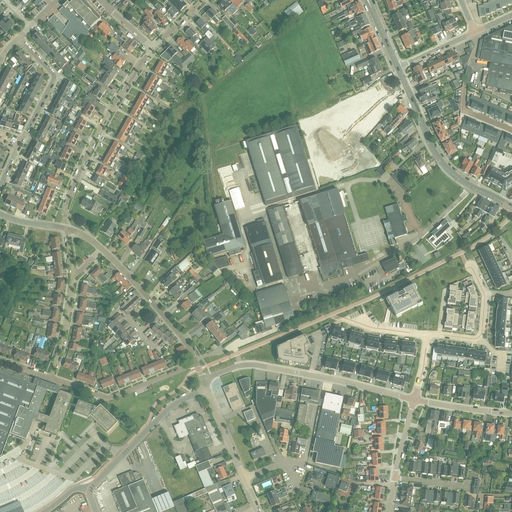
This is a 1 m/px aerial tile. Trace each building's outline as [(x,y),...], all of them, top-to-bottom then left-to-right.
[(78,51),(80,48),(82,45),(83,44),(89,34),(93,29),(92,28),(99,21),(101,17),(84,0),(70,0),(59,11),(69,22),(66,27),(55,15),(48,21),(78,51)] [(168,0),(180,12),(187,5),(181,0),(168,0)] [(233,4),(237,9),(240,6),(239,5),(243,2),(240,0),(230,0),(231,0),(230,1),(233,4)] [(324,9),(328,7),(324,0),(321,0),(318,3),(322,11),(324,9)] [(396,3),(388,5),(390,11),(398,8),(397,7),(402,5),(402,4),(406,2),(405,0),(403,0),(401,1),(396,3)] [(499,0),(493,0),(494,1),(496,10),(501,9),(501,8),(499,0)] [(238,10),(237,9),(233,4),(230,6),(228,3),(227,5),(224,1),(223,2),(222,1),(219,5),(219,6),(224,12),(227,9),(232,15),(238,10)] [(168,12),(173,18),(174,18),(175,18),(176,16),(176,15),(178,13),(168,2),(166,4),(170,8),(171,9),(168,12)] [(352,5),(352,6),(353,8),(344,12),(344,13),(345,15),(349,13),(362,7),(359,2),(352,5)] [(303,12),(296,3),(284,12),(292,21),(303,12)] [(450,3),(441,5),(442,8),(440,9),(440,11),(434,12),(436,16),(438,14),(445,13),(452,11),(450,3)] [(364,12),(362,7),(349,13),(345,15),(346,17),(355,13),(356,15),(364,12)] [(396,24),(403,21),(401,17),(408,15),(405,8),(401,10),(402,13),(400,14),(392,17),(396,24)] [(212,20),(216,24),(220,21),(216,16),(217,14),(212,9),(203,17),(208,23),(212,20)] [(150,19),(153,16),(147,10),(144,12),(148,16),(150,19)] [(155,20),(158,23),(161,26),(162,25),(164,27),(168,23),(163,17),(163,18),(160,16),(161,15),(158,11),(155,14),(154,13),(153,14),(157,18),(155,20)] [(359,23),(367,20),(365,14),(356,18),(355,19),(355,20),(349,23),(351,27),(359,23)] [(438,14),(436,16),(440,26),(443,24),(446,32),(452,30),(448,21),(443,24),(438,14)] [(150,19),(148,16),(143,21),(145,23),(153,32),(156,29),(153,26),(156,24),(150,19)] [(2,21),(0,19),(0,26),(2,29),(10,22),(6,18),(2,21)] [(448,21),(452,30),(458,27),(454,19),(451,20),(450,18),(448,20),(448,21)] [(201,19),(196,24),(205,34),(205,35),(207,38),(210,40),(213,36),(209,31),(205,27),(206,25),(201,19)] [(367,20),(359,23),(360,26),(354,29),(355,30),(351,32),(352,33),(348,34),(349,37),(353,36),(359,33),(361,31),(360,29),(361,29),(369,25),(367,20)] [(235,26),(230,22),(230,21),(226,24),(232,30),(235,27),(235,26)] [(404,25),(403,21),(396,24),(399,32),(406,29),(406,28),(408,27),(409,30),(414,28),(411,22),(404,25)] [(10,22),(2,29),(6,33),(14,26),(10,22)] [(107,36),(112,31),(103,23),(99,27),(107,36)] [(153,32),(145,23),(141,27),(145,31),(146,31),(150,35),(153,32)] [(511,25),(492,35),(492,38),(490,37),(488,49),(493,50),(511,53),(511,25)] [(257,32),(252,27),(248,30),(253,36),(257,32)] [(439,33),(436,27),(431,30),(433,35),(439,33)] [(197,35),(197,34),(191,28),(186,33),(191,39),(190,40),(190,41),(197,48),(199,46),(196,43),(199,40),(196,36),(197,35)] [(361,31),(359,33),(360,37),(359,40),(365,42),(366,39),(367,39),(367,38),(374,35),(371,28),(364,31),(364,32),(363,32),(362,31),(361,31)] [(404,43),(411,40),(410,37),(411,37),(412,35),(417,32),(415,29),(408,32),(409,34),(401,37),(404,43)] [(123,41),(134,49),(137,45),(119,31),(118,32),(117,33),(119,36),(122,40),(123,41)] [(37,43),(42,37),(38,33),(33,38),(37,43)] [(367,38),(367,39),(369,43),(365,45),(366,48),(377,42),(374,35),(367,38)] [(492,38),(492,35),(480,40),(477,58),(480,59),(480,60),(490,62),(493,50),(488,49),(490,37),(492,38)] [(122,40),(119,36),(117,40),(120,42),(122,43),(120,45),(125,49),(124,49),(131,54),(134,49),(123,41),(122,40)] [(42,37),(37,43),(41,47),(46,42),(42,37)] [(176,42),(182,48),(184,51),(187,48),(190,52),(195,47),(189,41),(186,43),(185,41),(186,40),(183,37),(182,38),(176,42)] [(207,38),(201,43),(203,46),(207,49),(207,48),(211,52),(214,48),(216,51),(218,50),(218,49),(216,47),(216,46),(212,42),(212,43),(212,42),(210,40),(207,38)] [(339,49),(349,44),(347,39),(336,44),(339,49)] [(414,45),(411,40),(404,43),(406,48),(414,45)] [(113,59),(123,65),(126,61),(122,58),(123,57),(118,54),(118,55),(116,54),(120,49),(115,45),(116,44),(113,41),(108,49),(111,51),(110,53),(113,56),(114,55),(115,56),(113,59)] [(46,42),(41,47),(45,51),(52,44),(53,44),(51,42),(49,44),(46,42)] [(377,42),(366,48),(369,55),(381,49),(377,42)] [(52,44),(45,51),(50,56),(55,50),(57,49),(52,44)] [(190,63),(185,57),(182,61),(176,55),(178,53),(172,47),(166,52),(161,57),(168,62),(172,59),(178,65),(180,63),(184,68),(190,63)] [(55,50),(50,56),(54,60),(59,55),(55,50)] [(343,59),(343,60),(345,65),(346,65),(359,59),(357,54),(357,53),(355,50),(342,56),(341,56),(343,59)] [(511,53),(493,50),(490,62),(488,72),(484,71),(482,83),(486,84),(485,86),(500,89),(499,93),(511,95),(511,53)] [(92,54),(99,59),(101,57),(95,51),(92,54)] [(461,59),(460,58),(458,54),(456,55),(455,53),(452,54),(451,51),(449,52),(455,65),(459,63),(461,64),(462,64),(463,63),(461,59)] [(17,61),(23,56),(19,52),(13,57),(17,61)] [(448,56),(445,57),(449,66),(452,64),(453,66),(455,65),(449,52),(446,53),(448,56)] [(185,57),(190,63),(191,63),(195,60),(189,53),(185,57)] [(237,57),(241,62),(243,60),(238,55),(236,53),(235,55),(236,57),(237,57)] [(59,55),(54,60),(58,64),(63,59),(66,57),(64,55),(62,57),(59,55)] [(123,65),(113,59),(112,61),(106,57),(107,56),(105,55),(103,58),(110,64),(115,68),(117,66),(120,68),(122,65),(122,66),(123,65)] [(23,56),(17,61),(21,66),(27,60),(23,56)] [(442,56),(440,57),(446,70),(447,69),(446,67),(449,66),(445,57),(443,58),(442,56)] [(446,70),(440,57),(437,58),(438,60),(436,62),(440,70),(443,68),(444,70),(446,70)] [(68,63),(63,59),(58,64),(62,69),(68,63)] [(368,69),(379,65),(377,59),(369,62),(368,59),(357,65),(358,69),(364,67),(364,68),(367,67),(368,69)] [(27,60),(21,66),(22,66),(16,71),(19,74),(22,77),(23,75),(20,71),(23,68),(26,70),(31,65),(27,60)] [(440,70),(436,62),(434,63),(433,60),(430,61),(436,74),(438,73),(437,71),(440,70)] [(436,74),(430,61),(428,62),(429,65),(427,66),(431,74),(434,73),(435,75),(436,74)] [(157,67),(164,71),(167,66),(160,62),(157,67)] [(379,65),(368,69),(368,70),(369,72),(370,71),(372,76),(375,75),(382,71),(379,65)] [(415,74),(427,68),(426,66),(422,68),(421,65),(413,69),(414,71),(413,72),(414,74),(415,74)] [(34,80),(41,84),(44,78),(37,75),(35,71),(36,70),(32,66),(27,71),(31,75),(33,72),(36,77),(34,80)] [(108,67),(105,72),(107,73),(114,78),(117,73),(108,67)] [(164,71),(157,67),(155,72),(162,76),(164,71)] [(469,84),(472,69),(467,67),(464,82),(469,84)] [(7,68),(4,74),(11,77),(14,72),(7,68)] [(415,74),(416,76),(413,77),(415,80),(425,75),(424,72),(428,70),(427,68),(415,74)] [(107,73),(104,79),(111,83),(114,78),(107,73)] [(11,77),(4,74),(1,79),(8,82),(11,77)] [(428,74),(425,75),(415,80),(416,82),(418,81),(419,83),(423,82),(424,83),(428,81),(428,79),(426,76),(428,75),(428,74)] [(96,91),(103,95),(106,91),(99,86),(96,85),(94,83),(95,81),(87,75),(85,79),(93,85),(92,86),(94,87),(96,88),(94,90),(96,91)] [(153,76),(150,81),(157,85),(160,80),(153,76)] [(372,81),(370,77),(362,80),(364,85),(372,81)] [(1,79),(0,81),(0,84),(5,88),(8,82),(1,79)] [(111,83),(104,79),(102,81),(100,79),(98,81),(108,88),(111,83)] [(41,84),(34,80),(32,85),(38,89),(41,84)] [(150,81),(147,86),(154,90),(157,85),(150,81)] [(67,82),(64,87),(71,91),(73,85),(67,82)] [(421,96),(426,94),(440,87),(438,83),(432,86),(431,83),(427,85),(418,89),(419,90),(418,91),(419,93),(420,93),(421,94),(421,96)] [(32,85),(29,91),(35,94),(38,89),(32,85)] [(154,90),(147,86),(144,91),(151,95),(154,90)] [(64,87),(61,92),(68,96),(71,91),(64,87)] [(35,94),(29,91),(26,96),(33,100),(35,94)] [(103,95),(96,91),(95,93),(92,92),(91,93),(90,93),(88,96),(94,100),(96,98),(100,100),(103,95)] [(70,97),(68,96),(61,92),(58,98),(65,101),(67,102),(70,97)] [(94,100),(88,96),(84,94),(82,98),(84,99),(82,102),(86,104),(85,105),(88,107),(86,110),(92,113),(95,108),(89,104),(90,102),(92,104),(94,100)] [(146,103),(148,101),(149,98),(142,94),(139,100),(146,104),(146,103)] [(426,94),(421,96),(418,97),(419,97),(418,98),(419,98),(418,99),(419,101),(420,101),(421,101),(422,102),(422,104),(429,101),(429,102),(437,99),(435,95),(428,98),(426,94)] [(33,100),(26,96),(23,95),(21,100),(23,102),(23,101),(30,105),(33,100)] [(478,106),(480,99),(471,96),(469,103),(467,107),(473,109),(476,110),(478,106)] [(65,101),(58,98),(55,103),(62,107),(65,101)] [(476,110),(479,111),(485,114),(489,103),(480,99),(478,106),(476,110)] [(146,104),(139,100),(136,105),(143,109),(146,104)] [(23,102),(20,107),(27,110),(30,105),(23,101),(23,102)] [(431,110),(427,112),(429,115),(428,115),(429,119),(430,118),(431,119),(436,117),(436,118),(440,116),(439,115),(440,115),(437,109),(443,106),(441,102),(430,107),(431,110)] [(62,107),(55,103),(55,104),(54,103),(52,106),(54,106),(53,108),(59,112),(62,107)] [(485,114),(491,116),(494,117),(495,114),(498,107),(489,103),(485,114)] [(27,110),(20,107),(17,105),(15,107),(19,109),(17,112),(24,116),(27,110)] [(136,105),(133,110),(140,114),(143,109),(136,105)] [(399,114),(404,118),(409,112),(402,105),(396,111),(399,114)] [(494,118),(497,119),(503,121),(507,110),(498,107),(495,114),(494,117),(494,118)] [(59,112),(53,108),(52,109),(51,108),(50,111),(51,111),(50,114),(56,117),(59,112)] [(79,111),(78,114),(81,116),(82,114),(83,115),(89,118),(92,113),(86,110),(84,113),(79,111)] [(140,114),(133,110),(130,115),(137,119),(140,114)] [(511,112),(507,110),(503,121),(509,124),(511,125),(511,124),(511,112)] [(16,113),(13,122),(11,129),(17,131),(19,123),(17,123),(19,115),(16,113)] [(81,116),(78,114),(76,117),(80,120),(78,124),(84,127),(87,122),(80,118),(81,116)] [(404,118),(399,114),(393,120),(394,121),(389,126),(389,125),(386,128),(384,131),(388,136),(390,134),(396,127),(404,118)] [(392,118),(388,115),(380,124),(384,128),(392,118)] [(48,117),(45,123),(52,126),(55,121),(48,117)] [(125,124),(132,128),(135,123),(128,119),(125,124)] [(474,122),(465,119),(461,129),(470,133),(474,122)] [(400,135),(411,124),(408,121),(401,126),(403,129),(399,133),(396,136),(397,138),(400,135)] [(443,126),(448,123),(447,121),(441,124),(440,121),(433,125),(433,126),(433,128),(434,128),(435,130),(443,126)] [(479,137),(483,126),(474,122),(470,133),(479,137)] [(52,126),(45,123),(42,128),(49,132),(52,126)] [(84,127),(78,124),(76,128),(71,125),(69,128),(74,130),(74,129),(75,129),(82,132),(84,127)] [(132,128),(125,124),(122,129),(129,133),(132,128)] [(415,128),(411,124),(400,135),(397,138),(398,138),(401,136),(403,138),(407,134),(409,136),(412,133),(412,134),(414,132),(413,130),(415,128)] [(317,191),(296,126),(246,141),(266,207),(317,191)] [(446,132),(443,126),(435,130),(439,137),(452,131),(451,129),(446,132)] [(492,130),(483,126),(479,137),(488,140),(492,130)] [(74,130),(69,128),(68,127),(66,131),(73,134),(71,138),(77,141),(80,136),(73,133),(72,133),(74,130)] [(42,128),(39,133),(46,137),(49,132),(42,128)] [(122,129),(119,134),(127,138),(129,139),(134,142),(135,141),(130,138),(131,137),(128,135),(129,133),(122,129)] [(497,144),(501,133),(492,130),(488,140),(497,144)] [(453,134),(452,131),(439,137),(442,142),(449,138),(448,136),(453,134)] [(49,138),(46,137),(39,133),(37,139),(43,142),(45,140),(47,142),(49,138)] [(127,138),(119,134),(117,139),(124,143),(127,138)] [(390,134),(388,136),(384,140),(384,141),(384,140),(386,142),(392,136),(390,134)] [(501,138),(497,148),(499,149),(501,150),(502,151),(506,143),(511,145),(511,137),(507,135),(505,140),(501,138)] [(410,139),(408,136),(404,139),(404,140),(400,143),(402,145),(410,139)] [(61,139),(60,142),(67,145),(68,143),(75,147),(77,141),(71,138),(69,142),(64,140),(64,141),(61,139)] [(411,151),(418,145),(412,139),(401,149),(404,152),(409,148),(411,151)] [(452,143),(450,140),(443,144),(445,148),(446,150),(458,143),(460,142),(460,140),(458,140),(456,141),(452,143)] [(34,142),(32,148),(38,151),(41,146),(34,142)] [(67,145),(60,142),(59,142),(57,145),(61,147),(61,148),(65,150),(64,153),(70,156),(73,150),(66,147),(67,145)] [(115,142),(112,147),(119,151),(127,156),(128,154),(123,151),(123,150),(121,149),(122,146),(115,142)] [(449,156),(456,152),(458,150),(457,147),(459,146),(458,143),(446,150),(447,152),(449,156)] [(119,151),(112,147),(109,152),(116,157),(118,153),(126,158),(127,156),(119,151)] [(32,148),(29,153),(36,157),(38,151),(32,148)] [(475,154),(474,157),(476,158),(478,155),(481,157),(482,155),(483,153),(484,151),(481,149),(478,148),(475,154)] [(394,160),(401,154),(398,150),(391,156),(394,160)] [(109,152),(106,158),(113,162),(116,157),(109,152)] [(44,161),(41,160),(36,157),(29,153),(26,159),(33,162),(34,160),(43,165),(44,161)] [(48,155),(48,156),(52,158),(56,159),(57,159),(59,160),(60,158),(68,161),(70,156),(64,153),(62,157),(57,155),(57,156),(53,155),(52,157),(48,155)] [(141,160),(141,159),(143,156),(137,153),(135,157),(136,157),(135,160),(139,162),(140,160),(141,160)] [(423,167),(426,165),(422,160),(423,159),(421,155),(414,159),(416,162),(415,163),(417,166),(420,169),(421,169),(423,168),(423,167)] [(52,158),(48,156),(42,168),(45,169),(50,159),(56,162),(54,165),(58,166),(57,169),(63,172),(66,165),(58,162),(59,160),(57,159),(56,159),(52,158)] [(113,162),(106,158),(103,163),(110,167),(113,162)] [(394,162),(390,158),(383,165),(387,169),(394,162)] [(120,168),(123,163),(118,160),(115,165),(120,168)] [(464,166),(462,170),(464,171),(465,172),(464,172),(467,174),(467,173),(468,173),(472,166),(475,161),(473,160),(471,163),(465,160),(462,165),(464,166)] [(474,167),(470,175),(477,178),(481,170),(476,168),(479,161),(476,160),(475,161),(472,166),(474,167)] [(22,168),(29,171),(31,166),(24,163),(23,162),(21,166),(23,166),(22,168)] [(101,166),(99,171),(97,170),(95,173),(100,176),(100,174),(103,176),(105,172),(108,174),(110,171),(101,166)] [(487,175),(485,180),(492,184),(503,189),(504,187),(505,188),(506,189),(505,191),(506,191),(507,190),(511,186),(511,168),(506,172),(507,174),(506,175),(505,176),(502,174),(503,172),(491,166),(489,171),(487,175)] [(387,172),(382,167),(376,172),(381,177),(387,172)] [(29,171),(22,168),(19,174),(26,177),(29,171)] [(26,177),(19,174),(17,179),(24,182),(27,184),(28,181),(25,179),(26,177)] [(47,186),(49,182),(51,183),(58,186),(58,185),(59,185),(60,182),(59,182),(60,180),(57,178),(57,176),(54,175),(54,176),(50,174),(49,179),(44,177),(43,176),(40,183),(41,183),(46,185),(47,186)] [(106,181),(102,179),(96,176),(93,182),(99,185),(101,182),(104,184),(106,181)] [(128,179),(123,176),(118,186),(123,188),(128,179)] [(24,182),(17,179),(14,185),(21,188),(24,182)] [(39,191),(42,192),(53,196),(55,191),(48,188),(47,191),(46,191),(46,190),(40,188),(39,191)] [(351,233),(349,226),(338,190),(317,196),(332,244),(352,238),(351,233)] [(53,196),(42,192),(41,194),(45,196),(44,198),(51,201),(53,196)] [(106,193),(103,198),(114,204),(117,199),(106,193)] [(15,198),(15,197),(9,195),(5,204),(11,206),(15,198)] [(121,195),(115,206),(120,208),(122,204),(125,206),(129,199),(121,195)] [(358,256),(356,250),(352,238),(332,244),(317,196),(300,201),(308,226),(309,225),(317,249),(316,249),(320,261),(319,262),(320,268),(319,268),(321,274),(321,275),(322,274),(324,280),(344,274),(343,272),(344,272),(343,269),(348,267),(346,260),(352,258),(358,256)] [(18,199),(15,198),(11,206),(17,209),(21,199),(18,198),(18,199)] [(91,201),(85,198),(81,205),(87,209),(87,210),(95,215),(101,205),(92,201),(91,201)] [(476,217),(486,200),(481,198),(475,207),(478,209),(474,215),(476,217)] [(24,201),(21,199),(17,209),(22,211),(24,208),(26,209),(27,206),(23,204),(24,201)] [(223,234),(204,241),(203,241),(206,248),(202,249),(203,253),(207,251),(209,259),(228,252),(230,257),(241,254),(241,252),(245,251),(244,248),(246,247),(235,211),(232,202),(232,201),(225,203),(223,199),(215,201),(217,205),(214,206),(223,234)] [(486,200),(476,217),(479,218),(482,211),(485,213),(490,203),(486,200)] [(50,206),(39,201),(38,203),(41,205),(40,207),(48,210),(50,206)] [(490,203),(485,213),(487,214),(482,223),(485,224),(486,222),(495,206),(490,203)] [(383,222),(389,240),(391,246),(391,247),(397,245),(396,243),(397,243),(397,241),(396,242),(395,239),(408,235),(404,222),(405,222),(403,216),(402,216),(398,204),(385,208),(387,214),(389,220),(383,222)] [(288,278),(304,273),(283,206),(268,211),(288,278)] [(500,208),(495,206),(486,222),(485,224),(487,225),(492,217),(494,218),(500,208)] [(129,225),(134,217),(130,214),(124,223),(129,225)] [(140,226),(143,227),(146,223),(143,221),(137,218),(133,226),(134,229),(133,230),(130,233),(132,235),(135,232),(136,228),(139,225),(140,226)] [(253,272),(256,282),(258,287),(263,285),(263,286),(283,280),(271,243),(265,222),(264,219),(257,221),(258,224),(245,228),(252,249),(253,253),(251,253),(256,271),(253,272)] [(118,226),(109,221),(109,220),(109,221),(102,232),(111,237),(118,226)] [(433,236),(428,240),(436,248),(443,242),(444,243),(450,238),(446,234),(447,233),(446,231),(450,227),(451,226),(445,221),(445,220),(431,234),(433,236)] [(143,227),(142,229),(142,228),(141,230),(138,236),(141,238),(146,230),(144,230),(148,224),(146,223),(143,227)] [(484,232),(487,229),(483,224),(479,228),(484,232)] [(123,241),(128,235),(124,231),(118,236),(123,241)] [(13,245),(15,236),(7,234),(6,238),(3,237),(1,245),(5,246),(6,244),(13,245)] [(128,235),(123,241),(127,245),(132,239),(128,235)] [(15,236),(13,245),(19,247),(19,250),(18,253),(22,254),(23,251),(25,242),(21,241),(22,237),(15,236)] [(51,237),(55,266),(51,266),(52,271),(49,272),(49,275),(56,274),(57,277),(65,276),(61,244),(60,244),(59,236),(51,237)] [(160,236),(157,239),(156,241),(152,246),(150,249),(151,250),(145,260),(153,265),(160,256),(159,256),(162,252),(157,249),(162,243),(160,241),(162,238),(160,236)] [(142,247),(148,242),(146,240),(143,243),(143,242),(139,246),(137,244),(132,249),(136,254),(142,247)] [(142,247),(136,254),(140,258),(145,253),(143,251),(147,247),(150,243),(148,242),(142,247)] [(481,256),(491,252),(488,246),(482,249),(482,248),(479,250),(480,250),(479,251),(481,256)] [(481,256),(484,262),(493,257),(491,252),(481,256)] [(369,261),(367,254),(358,257),(358,256),(352,258),(354,265),(362,262),(362,263),(369,261)] [(230,266),(227,256),(211,262),(219,270),(230,266)] [(484,262),(486,267),(496,263),(493,257),(484,262)] [(399,268),(394,258),(382,264),(387,274),(399,268)] [(184,271),(192,264),(187,259),(180,266),(184,271)] [(499,268),(496,263),(486,267),(489,273),(499,268)] [(166,288),(173,282),(177,278),(175,276),(177,274),(181,271),(182,271),(177,266),(165,277),(167,279),(162,283),(166,288)] [(93,275),(96,279),(104,272),(101,268),(93,275)] [(492,278),(501,274),(499,268),(489,273),(492,278)] [(129,291),(133,286),(119,273),(113,280),(116,283),(123,290),(125,287),(129,291)] [(494,283),(504,279),(501,274),(492,278),(494,283)] [(64,291),(65,281),(55,281),(55,279),(49,279),(49,287),(56,287),(56,291),(64,291)] [(506,285),(504,279),(494,283),(497,289),(506,285)] [(81,293),(81,310),(88,310),(88,309),(98,309),(98,303),(89,303),(89,294),(96,294),(96,290),(99,290),(98,285),(95,285),(95,288),(90,288),(90,281),(89,281),(89,285),(85,285),(85,293),(81,293)] [(169,292),(173,296),(183,288),(184,287),(178,281),(173,286),(175,287),(169,292)] [(457,291),(458,282),(450,286),(449,290),(450,290),(449,295),(461,297),(462,291),(457,291)] [(186,290),(183,288),(173,296),(177,301),(181,297),(183,300),(186,297),(186,296),(194,289),(191,285),(186,290)] [(219,289),(219,290),(213,294),(215,296),(221,291),(220,291),(225,288),(224,285),(222,287),(219,289)] [(255,294),(261,311),(270,308),(289,302),(284,285),(255,294)] [(398,294),(387,300),(389,305),(390,305),(391,308),(396,317),(401,314),(409,310),(423,303),(418,295),(416,290),(414,286),(406,289),(405,290),(403,291),(403,292),(400,293),(398,294)] [(475,290),(473,286),(469,288),(467,289),(468,292),(466,293),(466,297),(477,299),(478,296),(475,290)] [(132,298),(138,305),(142,302),(138,298),(140,296),(135,290),(132,293),(134,296),(132,298)] [(197,290),(195,291),(188,296),(192,302),(199,297),(201,295),(197,290)] [(63,294),(56,293),(54,305),(61,306),(63,294)] [(463,297),(461,297),(449,295),(449,300),(448,300),(447,304),(455,305),(456,302),(460,302),(460,300),(463,300),(463,297)] [(138,305),(132,298),(129,296),(127,298),(129,300),(127,302),(134,309),(138,305)] [(463,297),(463,300),(465,300),(465,303),(469,303),(469,307),(477,308),(477,304),(477,299),(466,297),(463,297)] [(134,309),(127,302),(125,300),(123,302),(125,304),(121,308),(123,309),(128,315),(134,309)] [(189,306),(191,304),(188,301),(182,306),(186,311),(190,308),(189,306)] [(261,311),(263,318),(268,317),(271,327),(295,319),(289,302),(270,308),(261,311)] [(196,319),(203,312),(201,310),(203,307),(199,303),(195,307),(198,310),(192,315),(196,319)] [(45,310),(44,316),(51,316),(49,337),(58,338),(61,310),(53,309),(53,311),(45,310)] [(447,314),(446,318),(460,320),(461,318),(458,318),(458,315),(454,314),(455,311),(447,310),(446,314),(447,314)] [(203,312),(196,319),(200,323),(205,318),(208,322),(213,318),(208,313),(205,315),(203,312)] [(468,312),(468,316),(463,315),(463,318),(461,318),(460,320),(474,322),(475,318),(476,313),(468,312)] [(79,325),(75,350),(79,351),(79,349),(81,349),(84,325),(95,327),(95,325),(100,325),(100,322),(107,323),(107,318),(100,317),(100,321),(94,320),(95,314),(86,313),(86,314),(81,313),(79,325)] [(116,319),(115,321),(113,322),(109,326),(113,330),(120,324),(118,322),(123,317),(121,315),(119,317),(118,318),(116,316),(115,317),(116,319)] [(228,329),(231,327),(221,315),(216,319),(218,321),(219,320),(222,324),(223,323),(228,329)] [(258,334),(272,330),(272,328),(271,327),(268,317),(263,318),(265,324),(255,327),(258,334)] [(446,318),(445,323),(444,327),(452,328),(453,325),(457,325),(459,326),(460,323),(460,320),(446,318)] [(419,330),(420,320),(409,319),(409,325),(416,326),(415,330),(419,330)] [(474,322),(460,320),(460,323),(459,326),(466,327),(466,330),(474,331),(474,327),(474,322)] [(121,326),(120,324),(113,330),(116,334),(128,324),(126,321),(121,326)] [(220,344),(227,339),(213,322),(206,327),(220,344)] [(116,334),(114,336),(117,341),(120,338),(127,332),(125,330),(130,326),(128,324),(116,334)] [(154,336),(161,329),(157,325),(151,330),(150,329),(144,334),(146,336),(151,332),(153,335),(154,336)] [(242,335),(246,331),(243,326),(238,330),(242,335)] [(337,341),(338,337),(341,328),(335,326),(332,335),(331,334),(329,339),(331,339),(337,341)] [(154,336),(153,335),(149,339),(151,341),(156,336),(158,338),(159,339),(167,333),(162,328),(161,329),(154,336)] [(342,343),(345,344),(347,338),(344,337),(347,330),(342,328),(341,328),(341,329),(338,339),(341,340),(343,340),(342,343)] [(129,334),(127,332),(120,338),(123,342),(136,332),(134,330),(129,334)] [(136,332),(123,342),(127,347),(131,343),(133,346),(136,344),(133,341),(134,340),(132,338),(137,334),(136,332)] [(159,339),(158,338),(154,342),(156,344),(161,339),(164,342),(165,343),(172,336),(168,332),(167,333),(159,339)] [(347,338),(345,344),(349,345),(349,343),(349,342),(354,344),(358,333),(352,332),(350,339),(347,338)] [(358,333),(354,344),(360,346),(359,348),(363,349),(364,343),(361,342),(364,335),(358,333)] [(165,343),(164,342),(159,346),(161,348),(167,343),(170,347),(172,346),(172,345),(177,340),(173,335),(172,336),(165,343)] [(278,355),(278,356),(278,358),(279,358),(279,359),(280,361),(279,361),(279,362),(287,363),(289,364),(289,363),(293,363),(293,364),(297,365),(306,367),(307,367),(308,367),(308,365),(308,364),(309,362),(309,360),(310,357),(306,357),(306,354),(305,349),(305,347),(308,345),(307,343),(306,340),(305,338),(304,336),(295,340),(290,342),(290,343),(287,344),(287,343),(285,344),(277,348),(278,348),(278,350),(279,351),(278,351),(278,353),(278,355)] [(369,336),(367,344),(364,343),(363,349),(366,350),(366,349),(372,350),(374,338),(369,336)] [(379,346),(380,339),(374,338),(372,350),(377,351),(377,352),(381,353),(382,347),(379,346)] [(381,353),(384,353),(390,353),(391,340),(385,340),(385,347),(382,347),(381,353)] [(398,355),(399,349),(396,349),(397,341),(391,340),(390,353),(395,354),(398,355)] [(407,355),(409,343),(403,342),(402,349),(399,349),(398,355),(398,356),(401,356),(402,355),(407,355)] [(496,342),(495,347),(499,348),(499,351),(505,351),(506,343),(496,342)] [(415,343),(409,343),(408,353),(413,354),(413,357),(416,357),(417,351),(414,351),(415,343)] [(35,357),(49,360),(51,354),(37,351),(35,357)] [(29,362),(30,357),(17,352),(15,357),(29,362)] [(486,353),(481,352),(480,362),(485,363),(484,365),(490,365),(491,357),(486,356),(486,353)] [(325,368),(330,369),(332,359),(327,358),(328,357),(324,356),(323,362),(326,363),(325,368)] [(330,369),(336,370),(337,365),(340,366),(341,360),(342,359),(333,357),(332,359),(330,369)] [(350,362),(341,360),(340,366),(343,366),(342,372),(348,373),(350,362)] [(64,368),(79,372),(81,363),(77,362),(77,364),(65,362),(64,368)] [(141,371),(141,373),(119,381),(120,385),(169,368),(167,362),(141,371)] [(348,373),(353,374),(354,369),(357,370),(359,364),(350,362),(348,373)] [(364,377),(367,366),(359,364),(357,370),(360,370),(359,375),(364,377)] [(364,377),(370,378),(371,373),(374,374),(376,368),(373,367),(373,366),(367,365),(367,366),(364,377)] [(0,456),(1,457),(9,434),(25,440),(32,419),(47,424),(44,431),(57,436),(61,423),(68,405),(75,408),(73,413),(92,420),(92,419),(107,433),(117,422),(99,405),(96,408),(78,401),(76,406),(68,403),(71,396),(58,391),(59,388),(34,379),(0,366),(0,456)] [(376,380),(381,381),(384,372),(379,370),(379,369),(376,368),(374,374),(377,375),(376,380)] [(436,373),(435,373),(434,371),(432,372),(429,376),(429,379),(428,384),(431,384),(430,393),(438,394),(439,387),(435,386),(435,383),(434,382),(435,378),(432,378),(433,377),(436,373)] [(389,373),(384,372),(381,381),(387,383),(388,378),(391,379),(393,373),(389,372),(389,373)] [(79,373),(77,380),(96,385),(99,375),(93,373),(92,377),(79,373)] [(391,379),(394,379),(393,384),(398,386),(400,376),(396,375),(396,374),(393,373),(391,379)] [(400,376),(398,386),(403,387),(405,382),(408,383),(410,376),(401,374),(400,376)] [(102,384),(104,389),(116,384),(114,379),(102,384)] [(250,380),(250,379),(247,379),(245,379),(239,382),(246,398),(250,397),(248,392),(250,391),(249,390),(250,390),(250,380)] [(267,385),(267,384),(266,384),(263,384),(263,383),(260,383),(260,382),(257,382),(256,405),(268,432),(272,431),(277,402),(276,400),(277,400),(277,397),(276,396),(272,396),(271,398),(266,397),(266,395),(265,394),(267,385)] [(270,385),(267,385),(265,394),(266,395),(266,397),(271,398),(272,396),(276,396),(277,391),(277,392),(278,385),(270,383),(270,385)] [(228,398),(230,401),(229,402),(233,410),(243,406),(234,384),(224,388),(228,398)] [(469,392),(470,386),(464,385),(464,389),(458,388),(458,392),(459,392),(458,398),(461,398),(461,399),(463,399),(464,398),(465,399),(466,391),(469,392)] [(508,390),(508,385),(503,385),(502,390),(502,395),(496,394),(495,401),(503,402),(504,396),(507,397),(508,390)] [(286,391),(285,398),(288,399),(288,400),(295,401),(297,388),(290,387),(290,392),(286,391)] [(485,393),(485,389),(475,387),(474,391),(474,392),(473,392),(472,397),(473,398),(473,399),(476,399),(476,400),(479,400),(480,399),(484,400),(485,393)] [(307,402),(307,404),(319,406),(321,395),(319,395),(320,392),(309,390),(306,389),(306,390),(302,389),(301,395),(300,401),(307,402)] [(340,468),(345,448),(335,446),(335,443),(337,443),(338,437),(335,437),(342,404),(343,403),(344,398),(339,397),(330,394),(325,394),(325,395),(324,400),(320,420),(316,439),(313,452),(318,453),(316,463),(328,466),(340,468)] [(354,407),(356,400),(348,398),(347,404),(344,404),(342,415),(350,416),(351,408),(351,407),(354,407)] [(304,425),(305,420),(308,406),(300,405),(297,419),(296,424),(304,425)] [(256,419),(252,410),(244,413),(248,422),(256,419)] [(293,414),(278,411),(276,421),(291,424),(293,414)] [(427,443),(433,445),(434,439),(435,435),(436,429),(435,429),(439,413),(431,411),(431,415),(428,415),(427,420),(430,420),(429,421),(427,421),(425,433),(429,434),(428,438),(427,443)] [(197,466),(209,461),(212,460),(207,446),(213,444),(202,416),(199,417),(197,413),(192,416),(178,422),(180,424),(174,426),(179,439),(188,435),(199,460),(195,462),(197,466)] [(446,427),(447,423),(448,414),(441,413),(440,421),(439,421),(438,428),(445,429),(445,432),(448,433),(449,427),(446,427)] [(451,422),(449,432),(452,432),(452,433),(457,434),(457,433),(461,434),(461,430),(460,429),(461,422),(459,422),(459,420),(458,420),(458,419),(456,419),(455,420),(454,420),(454,422),(451,422)] [(471,431),(471,427),(470,427),(471,422),(464,421),(463,429),(467,430),(466,432),(467,432),(467,436),(470,436),(471,431)] [(471,442),(472,442),(477,443),(479,432),(482,432),(483,428),(481,427),(482,424),(475,423),(473,431),(475,431),(475,436),(472,435),(471,442)] [(352,427),(342,424),(340,433),(350,435),(352,427)] [(486,434),(485,438),(486,438),(489,439),(489,441),(494,442),(494,443),(497,430),(494,429),(494,426),(491,425),(491,424),(488,424),(488,425),(487,425),(486,434)] [(507,440),(508,431),(504,431),(504,427),(498,426),(497,435),(500,435),(499,440),(507,440)] [(287,443),(289,432),(281,430),(280,434),(281,435),(280,441),(287,443)] [(306,448),(307,439),(298,438),(297,444),(293,444),(292,453),(299,454),(300,447),(306,448)] [(423,455),(425,452),(426,449),(423,448),(424,445),(418,442),(415,450),(421,452),(420,454),(423,455)] [(254,461),(266,455),(263,448),(251,453),(254,461)] [(180,456),(175,458),(180,470),(187,467),(185,461),(183,462),(180,456)] [(419,471),(420,460),(416,460),(416,463),(411,462),(410,472),(416,473),(416,470),(419,471)] [(424,461),(420,460),(419,471),(422,471),(422,474),(427,474),(428,464),(423,464),(424,461)] [(209,461),(197,466),(196,466),(199,473),(211,468),(209,461)] [(433,465),(428,464),(427,474),(433,475),(433,472),(436,473),(438,462),(434,462),(433,465)] [(446,476),(448,466),(443,466),(443,463),(439,462),(438,473),(441,473),(441,476),(446,476)] [(221,463),(211,468),(212,467),(212,468),(213,467),(215,471),(216,470),(220,480),(227,477),(223,467),(222,467),(221,463)] [(453,467),(448,466),(446,476),(452,477),(452,475),(455,475),(457,464),(453,464),(453,467)] [(460,465),(457,464),(455,475),(458,475),(458,478),(464,478),(465,468),(460,468),(460,465)] [(212,467),(211,468),(199,473),(205,489),(216,484),(218,483),(217,479),(212,481),(209,475),(214,473),(212,468),(212,467)] [(162,511),(175,507),(169,493),(152,500),(144,480),(143,480),(140,474),(136,472),(133,474),(132,471),(118,477),(123,488),(113,492),(121,511),(162,511)] [(306,482),(316,486),(319,487),(321,482),(321,484),(324,485),(324,484),(326,485),(327,479),(322,478),(323,475),(315,473),(314,476),(309,474),(306,482)] [(335,489),(338,478),(329,475),(327,479),(326,485),(325,486),(335,489)] [(348,480),(341,478),(339,484),(341,485),(338,493),(348,497),(350,491),(348,490),(350,485),(347,484),(348,480),(348,479),(348,480)] [(218,483),(216,484),(219,490),(221,488),(221,487),(227,484),(225,481),(225,480),(218,483)] [(216,484),(205,489),(192,494),(194,499),(208,493),(216,511),(236,511),(235,511),(231,511),(228,503),(225,504),(219,490),(216,484)] [(229,485),(223,488),(227,498),(230,496),(232,501),(237,499),(232,488),(231,489),(229,485)] [(402,489),(401,495),(411,496),(412,489),(411,489),(412,486),(404,485),(404,489),(402,489)] [(283,495),(287,493),(286,491),(287,491),(285,487),(281,489),(282,491),(282,492),(276,494),(275,491),(274,488),(269,490),(270,493),(267,494),(270,500),(278,497),(283,495)] [(430,504),(432,493),(429,493),(429,491),(423,490),(422,500),(427,501),(427,504),(430,504)] [(435,494),(432,493),(430,504),(434,504),(434,501),(440,502),(441,492),(435,491),(435,494)] [(320,501),(329,504),(331,497),(323,494),(318,492),(316,500),(320,501)] [(450,506),(451,496),(448,495),(448,493),(442,492),(441,502),(446,503),(446,506),(450,506)] [(454,496),(451,496),(450,506),(453,507),(453,504),(459,504),(460,494),(454,494),(454,496)] [(411,496),(401,495),(401,501),(402,501),(401,505),(409,506),(409,503),(410,503),(411,496)] [(278,497),(270,500),(272,507),(280,504),(278,497)] [(465,507),(470,507),(470,510),(473,511),(475,500),(471,500),(472,497),(466,497),(465,507)] [(23,511),(19,501),(0,508),(0,511),(23,511)]
